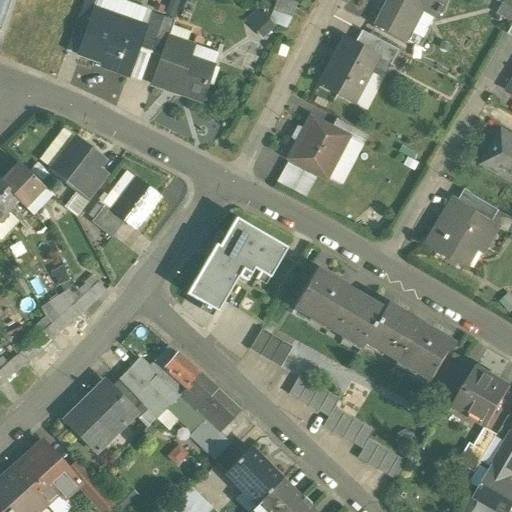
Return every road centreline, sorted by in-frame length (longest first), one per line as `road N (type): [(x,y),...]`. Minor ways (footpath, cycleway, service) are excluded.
road 1 (residential): [(141,294),(376,511)]
road 2 (residential): [(221,181),(15,84)]
road 3 (residential): [(221,181),(318,0)]
road 4 (residential): [(485,91),(382,265)]
road 5 (residential): [(0,436),(141,294)]
road 6 (residential): [(382,265),(221,181)]
road 7 (residential): [(511,342),(382,265)]
road 8 (residential): [(141,294),(221,181)]
